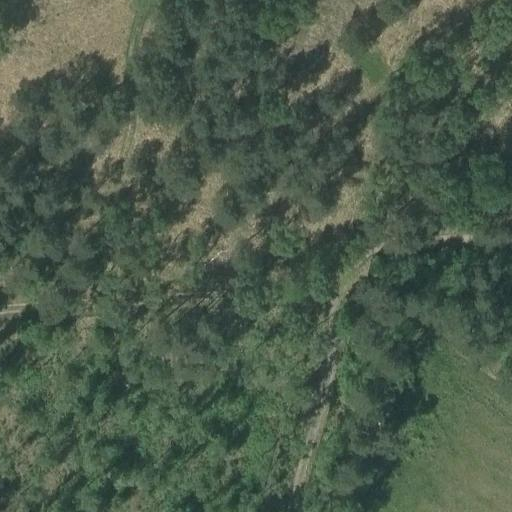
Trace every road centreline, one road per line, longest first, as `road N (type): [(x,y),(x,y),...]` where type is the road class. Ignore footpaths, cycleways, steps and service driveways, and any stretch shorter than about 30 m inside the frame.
road 1 (track): [(0,305),(337,284)]
road 2 (track): [(337,284),(277,511)]
road 3 (track): [(511,236),(349,252),(337,284)]
